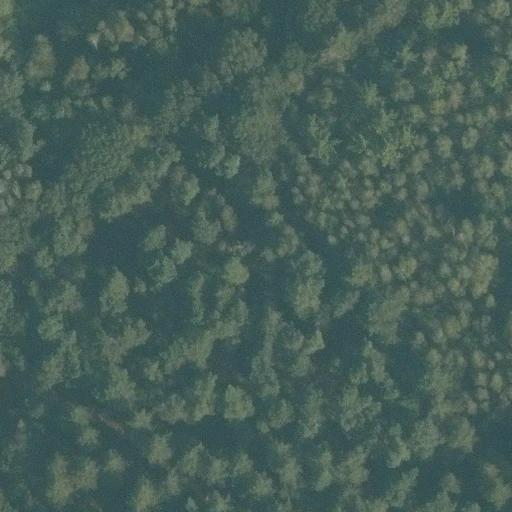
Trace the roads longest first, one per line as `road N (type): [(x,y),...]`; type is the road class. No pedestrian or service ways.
road 1 (track): [(0,255),(214,114)]
road 2 (track): [(214,114),(388,0)]
road 3 (track): [(0,390),(2,511)]
